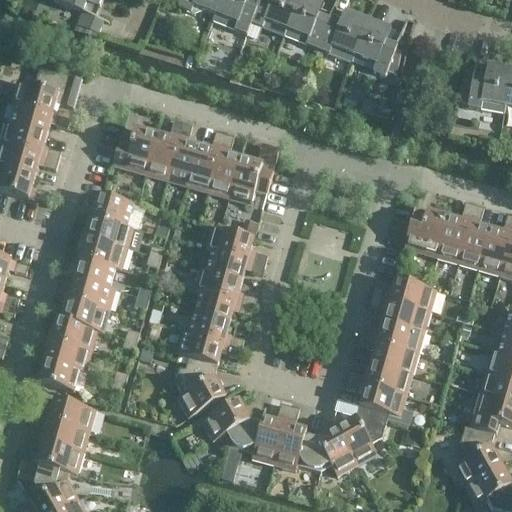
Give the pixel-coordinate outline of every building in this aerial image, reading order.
[(53,0),(52,4),(82,16),(77,28),(99,37),(104,23),(94,19),(98,9),(100,10),(104,0),(53,0)] [(183,0),(179,11),(191,15),(191,16),(195,18),(201,15),(203,12),(215,17),(221,0),(183,0)] [(221,0),(215,17),(216,17),(213,24),(247,38),(251,26),(258,8),(248,4),(249,0),(221,0)] [(273,0),(274,1),(270,0),(261,0),(258,8),(251,26),(284,39),(299,0),(273,0)] [(309,0),(299,0),(284,39),(318,52),(329,23),(318,19),(324,6),(309,0)] [(329,23),(318,52),(351,65),(368,23),(345,14),(339,27),(329,23)] [(368,23),(351,65),(386,79),(388,74),(396,77),(399,57),(395,55),(397,50),(386,45),(391,32),(368,23)] [(255,44),(247,40),(242,52),(252,55),(255,44)] [(486,82),(473,80),(468,111),(504,117),(505,109),(507,110),(511,79),(511,72),(489,68),(486,82)] [(18,85),(11,107),(52,118),(55,107),(73,112),(81,83),(41,72),(35,90),(18,85)] [(395,109),(368,101),(363,117),(391,125),(395,109)] [(17,110),(11,129),(46,139),(50,128),(68,133),(71,124),(52,118),(11,107),(11,108),(17,110)] [(157,138),(146,179),(167,185),(183,127),(174,124),(170,142),(157,138)] [(183,127),(167,185),(187,191),(199,150),(188,147),(193,129),(183,127)] [(6,128),(0,147),(0,148),(59,165),(61,156),(43,151),(46,139),(11,129),(6,128)] [(119,146),(113,170),(146,179),(157,138),(136,132),(131,149),(119,146)] [(199,150),(187,191),(208,197),(225,138),(216,136),(211,153),(199,150)] [(225,138),(208,197),(229,202),(240,162),(229,159),(235,141),(225,138)] [(0,148),(0,170),(34,181),(38,169),(56,175),(59,165),(0,148)] [(240,162),(229,202),(250,209),(255,194),(266,197),(279,153),(262,149),(257,166),(240,162)] [(0,170),(0,194),(29,201),(47,207),(49,197),(31,192),(34,181),(0,170)] [(98,199),(92,220),(139,234),(145,212),(98,199)] [(448,221),(437,262),(458,267),(474,209),(466,207),(461,224),(448,221)] [(474,209),(458,267),(478,273),(490,233),(479,230),(484,212),(474,209)] [(414,215),(405,246),(417,250),(415,255),(437,262),(448,221),(427,215),(426,218),(415,215),(414,215)] [(490,233),(478,273),(499,279),(511,234),(511,219),(507,219),(503,236),(490,233)] [(92,220),(86,241),(124,252),(137,255),(143,235),(139,234),(92,220)] [(245,224),(241,239),(253,243),(258,228),(245,224)] [(158,229),(155,238),(167,241),(169,232),(158,229)] [(205,252),(212,254),(266,270),(268,261),(250,255),(253,243),(212,231),(205,252)] [(511,234),(499,279),(511,282),(511,234)] [(86,241),(80,262),(115,272),(119,273),(124,252),(86,241)] [(158,271),(163,253),(152,250),(146,268),(158,271)] [(201,272),(201,273),(241,285),(244,274),(263,279),(266,270),(212,254),(207,274),(201,272)] [(0,260),(0,284),(5,286),(8,274),(26,280),(29,270),(11,265),(11,264),(0,260)] [(80,262),(74,283),(109,292),(110,289),(115,272),(80,262)] [(201,273),(194,295),(254,312),(256,302),(238,297),(241,285),(201,273)] [(74,283),(68,303),(103,313),(110,315),(115,294),(113,293),(109,292),(74,283)] [(375,291),(372,300),(429,316),(436,294),(395,283),(391,296),(375,291)] [(0,284),(0,306),(17,312),(20,303),(1,297),(5,286),(0,284)] [(140,291),(134,310),(146,313),(151,295),(140,291)] [(200,297),(194,317),(229,327),(233,316),(251,321),(254,312),(194,295),(200,297)] [(429,316),(372,300),(369,309),(386,314),(383,325),(424,337),(429,316)] [(63,323),(62,324),(86,330),(86,331),(95,334),(95,335),(97,336),(103,337),(110,315),(103,313),(68,303),(63,323)] [(0,306),(0,316),(15,321),(17,312),(0,306)] [(511,316),(509,316),(503,337),(511,339),(511,316)] [(194,317),(188,338),(242,353),(244,344),(226,338),(229,327),(194,317)] [(57,321),(51,343),(80,352),(89,354),(91,355),(97,336),(95,335),(95,334),(86,331),(86,330),(62,324),(63,323),(57,321)] [(363,332),(360,341),(418,358),(424,337),(383,325),(380,337),(363,332)] [(128,333),(123,351),(134,355),(139,336),(128,333)] [(182,360),(188,361),(217,370),(221,357),(239,363),(242,353),(188,338),(183,336),(176,358),(182,360)] [(492,356),(511,362),(511,339),(503,337),(498,357),(492,356)] [(0,351),(5,353),(8,344),(0,341),(0,351)] [(418,358),(360,341),(357,351),(374,356),(371,367),(412,379),(418,358)] [(51,343),(45,364),(74,373),(79,374),(83,375),(85,376),(91,355),(89,354),(80,352),(51,343)] [(153,358),(141,354),(138,363),(150,367),(153,358)] [(511,362),(492,356),(486,377),(511,384),(511,362)] [(217,370),(188,361),(185,373),(179,372),(175,386),(182,398),(177,401),(189,422),(225,401),(214,381),(217,370)] [(45,364),(39,386),(73,396),(79,374),(74,373),(45,364)] [(351,374),(348,384),(406,400),(412,379),(371,367),(368,379),(351,374)] [(112,393),(123,396),(128,378),(117,375),(112,393)] [(511,384),(486,377),(481,398),(511,407),(511,384)] [(348,384),(346,392),(363,397),(359,410),(388,418),(386,424),(409,431),(413,417),(402,413),(406,400),(348,384)] [(475,420),(471,432),(473,432),(495,438),(497,439),(500,427),(511,430),(511,407),(481,398),(475,420)] [(34,411),(32,420),(89,436),(95,414),(54,403),(51,415),(34,411)] [(202,424),(202,425),(213,445),(224,439),(230,450),(254,457),(262,428),(261,427),(250,424),(239,404),(202,424)] [(262,428),(254,457),(251,462),(273,469),(290,410),(281,408),(276,425),(263,422),(261,427),(262,428)] [(290,410),(273,469),(295,475),(296,469),(304,439),(305,440),(306,434),(295,431),(299,413),(290,410)] [(356,421),(336,432),(357,469),(376,458),(370,448),(382,441),(388,418),(359,410),(356,421)] [(89,436),(32,420),(29,429),(45,434),(42,446),(83,458),(89,436)] [(465,465),(454,470),(465,490),(502,469),(492,450),(495,438),(473,432),(471,432),(466,430),(459,454),(465,465)] [(304,439),(296,469),(320,476),(331,470),(337,480),(357,469),(336,432),(317,443),(305,440),(304,439)] [(422,437),(407,433),(404,446),(419,450),(422,437)] [(22,463),(22,464),(60,474),(60,475),(68,477),(77,480),(83,458),(42,446),(39,457),(22,452),(19,462),(22,463)] [(241,454),(230,451),(221,481),(233,484),(241,454)] [(60,474),(22,464),(18,476),(32,480),(31,484),(40,499),(30,505),(34,511),(62,511),(77,504),(66,484),(68,477),(60,475),(60,474)] [(511,511),(511,487),(502,469),(465,490),(475,509),(486,504),(490,511),(511,511)]
